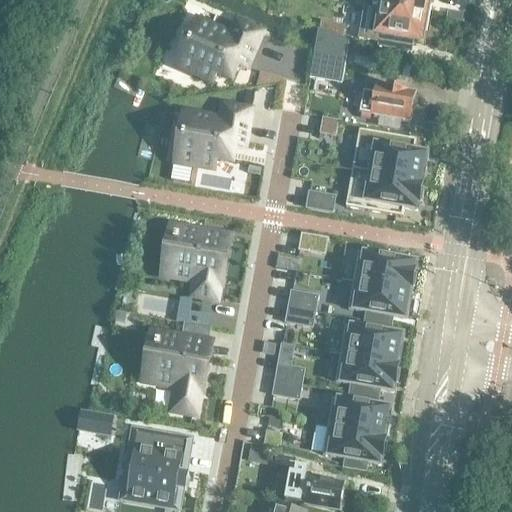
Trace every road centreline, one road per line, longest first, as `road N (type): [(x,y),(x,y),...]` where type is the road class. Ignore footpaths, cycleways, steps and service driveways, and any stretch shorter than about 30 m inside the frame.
road 1 (residential): [(291,112),(221,511)]
road 2 (secondary): [(453,323),(509,0)]
road 3 (secondary): [(420,511),(445,365)]
